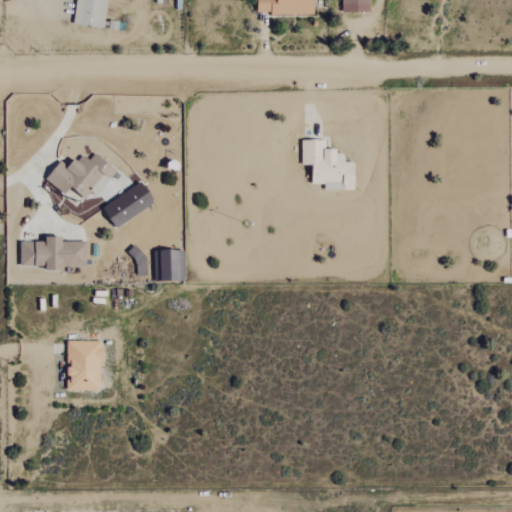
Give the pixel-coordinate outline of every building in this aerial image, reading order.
[(76,0),(73,24),(103,28),(107,0),(76,0)] [(369,0),(342,0),(342,13),(370,12),(369,0)] [(302,166),(312,166),(312,184),(325,184),(325,190),(355,191),(355,162),(345,162),(345,151),(326,151),(326,140),(302,140),(302,166)] [(46,180),(65,195),(71,188),(88,202),(115,169),(95,153),(90,161),(81,154),(70,168),(61,161),(46,180)] [(103,205),(114,227),(155,206),(145,184),(103,205)] [(20,267),(47,266),(47,269),(87,268),(86,241),(62,242),(62,237),(46,238),(46,242),(20,242),(20,267)] [(184,282),(185,251),(160,250),(160,281),(184,282)] [(102,390),(101,341),(68,342),(68,381),(67,381),(67,391),(102,390)]
